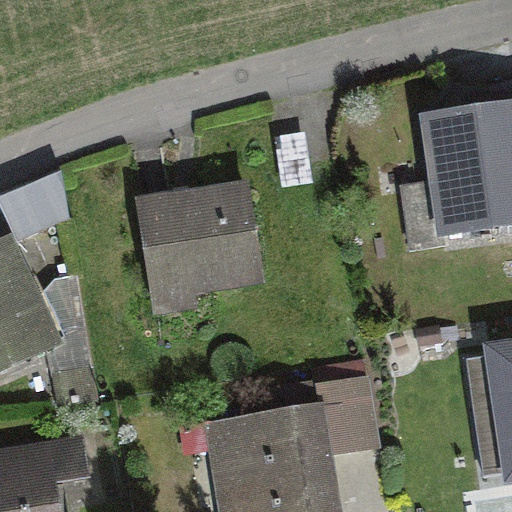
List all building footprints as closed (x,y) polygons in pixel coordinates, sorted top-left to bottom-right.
[(511,114),(430,125),(419,127),(434,236),(511,225),(511,114)] [(62,174),(0,197),(0,199),(16,242),(64,222),(62,174)] [(245,197),(142,211),(153,295),(257,281),(245,197)] [(7,255),(0,258),(0,370),(51,346),(7,255)] [(504,403),(511,461),(511,352),(467,359),(474,407),(504,403)] [(97,373),(57,375),(58,409),(99,407),(97,373)] [(285,421),(213,430),(223,511),(333,511),(327,460),(378,453),(369,381),(281,392),(285,421)] [(75,445),(0,456),(0,511),(52,511),(49,487),(81,482),(75,445)]
